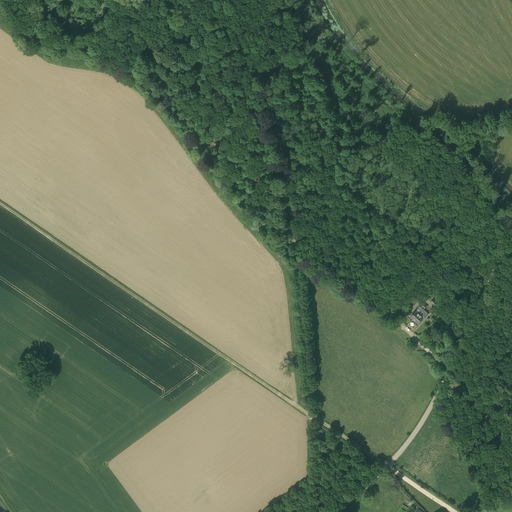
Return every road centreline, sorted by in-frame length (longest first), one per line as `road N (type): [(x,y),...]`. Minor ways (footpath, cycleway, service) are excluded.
road 1 (track): [(458,511),(0,203)]
road 2 (unclassified): [(339,511),(422,420),(511,232)]
